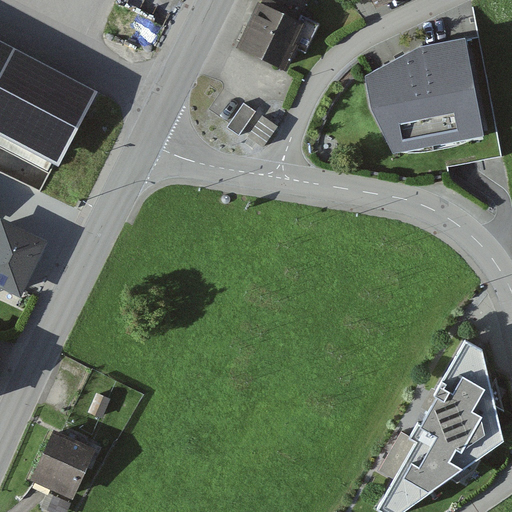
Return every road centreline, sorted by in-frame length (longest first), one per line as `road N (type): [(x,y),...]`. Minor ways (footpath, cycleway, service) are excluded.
road 1 (secondary): [(146,146),(0,444)]
road 2 (residential): [(283,180),(383,196),(447,218),(494,257),(511,291)]
road 3 (residential): [(283,180),(302,115),(345,55),(453,0)]
road 4 (secondary): [(218,0),(146,146)]
road 5 (residential): [(146,146),(283,180)]
